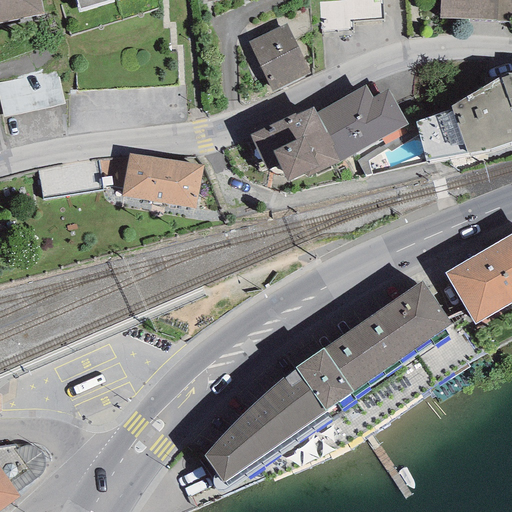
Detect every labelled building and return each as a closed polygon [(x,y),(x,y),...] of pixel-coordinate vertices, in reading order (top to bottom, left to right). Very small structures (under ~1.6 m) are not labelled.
[(40,0),(0,0),(0,22),(43,14),(40,0)] [(76,0),(79,10),(111,0),(76,0)] [(440,0),(439,18),(510,21),(511,0),(440,0)] [(248,42),(271,92),(310,73),(286,24),(248,42)] [(416,122),(426,161),(490,149),(511,141),(511,72),(508,73),(451,107),(452,110),(416,122)] [(340,162),(408,124),(387,89),(372,98),(365,85),(316,113),(334,145),(332,146),(340,162)] [(278,164),(287,182),(306,173),(307,177),(340,162),(332,146),(334,145),(316,113),(312,107),(295,115),(294,113),(249,135),(267,170),(278,164)] [(130,154),(122,196),(195,209),(203,166),(130,154)] [(100,156),(41,163),(45,191),(103,184),(100,156)] [(511,233),(444,274),(475,324),(511,302),(511,233)] [(204,456),(223,483),(224,482),(228,486),(433,343),(434,345),(448,335),(443,329),(451,324),(422,281),(323,349),(323,348),(295,368),(296,369),(265,394),(233,423),(204,456)] [(0,468),(17,493),(36,479),(40,476),(42,473),(44,469),(44,466),(45,463),(44,460),(43,456),(41,453),(38,450),(34,447),(31,446),(28,446),(24,446),(20,448),(18,449),(15,444),(0,446),(0,468)] [(0,510),(19,496),(17,493),(0,468),(0,510)]
